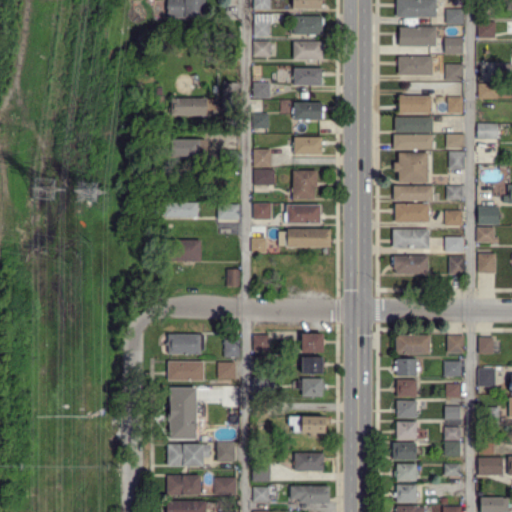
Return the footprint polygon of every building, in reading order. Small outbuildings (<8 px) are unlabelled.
[(203,0),(203,17),(167,17),(167,0),(203,0)] [(268,0),(268,8),(254,8),(254,0),(268,0)] [(322,0),(322,8),(293,8),(293,6),(290,6),(290,3),(292,3),(292,0),(322,0)] [(434,0),(434,17),(396,17),(396,0),(434,0)] [(493,17),(479,16),(478,2),(493,2),(493,17)] [(447,24),(447,10),(463,10),(463,23),(447,24)] [(267,35),(253,35),(253,22),(255,22),(255,15),(269,15),(269,22),(267,22),(267,35)] [(314,36),(308,36),(308,34),(289,34),(289,29),(291,29),(291,22),(293,22),(293,17),(321,17),(321,34),(314,34),(314,36)] [(494,37),(478,37),(478,22),(494,22),(494,37)] [(399,46),(399,44),(397,44),(397,38),(399,38),(399,28),(435,29),(435,46),(399,46)] [(446,53),(446,38),(462,39),(462,53),(446,53)] [(253,56),(253,42),(269,42),(269,56),(253,56)] [(320,59),(293,59),(293,42),(321,42),(320,59)] [(398,75),(398,58),(431,58),(431,75),(398,75)] [(461,80),(446,80),(446,64),(462,64),(461,80)] [(496,80),(496,65),(511,65),(511,80),(496,80)] [(294,85),(294,79),(290,79),(290,76),(294,76),(294,68),(320,69),(320,72),(323,73),(323,76),(320,76),(320,85),(294,85)] [(253,98),(253,82),(269,82),(269,97),(253,98)] [(236,110),(223,110),(224,83),(236,83),(236,110)] [(496,98),(478,98),(478,85),(496,85),(496,98)] [(402,114),(398,114),(398,95),(402,95),(402,97),(429,97),(430,112),(402,112),(402,114)] [(461,113),(447,113),(447,98),(461,98),(461,113)] [(205,115),(172,115),(172,99),(205,99),(205,115)] [(294,119),(294,118),(292,118),(292,116),(294,116),(294,114),(291,114),(291,111),(292,111),(292,108),(294,108),(294,103),(320,103),(320,107),(323,107),(323,111),(320,111),(320,113),(323,113),(323,117),(320,117),(320,119),(294,119)] [(267,126),(253,126),(253,115),(267,115),(267,126)] [(394,132),(394,118),(432,118),(432,132),(394,132)] [(237,131),(225,131),(225,119),(237,119),(237,131)] [(496,137),(477,137),(477,124),(496,124),(496,137)] [(414,151),(412,151),(412,149),(394,149),(393,135),(432,135),(432,143),(432,148),(431,148),(431,149),(414,149),(414,151)] [(463,148),(446,148),(447,135),(463,135),(463,148)] [(293,153),(293,148),(290,148),(290,145),(291,145),(291,143),(294,143),(294,138),(321,138),(321,141),(324,141),(324,145),(320,145),(320,148),(323,148),(323,151),(320,151),(320,153),(293,153)] [(203,157),(171,156),(171,139),(202,139),(206,142),(206,153),(203,157)] [(253,166),(253,150),(269,150),(269,166),(253,166)] [(221,167),(221,152),(238,152),(238,167),(221,167)] [(463,169),(449,169),(449,153),(463,153),(463,169)] [(398,182),(398,171),(394,171),(394,163),(398,163),(398,154),(426,154),(426,182),(398,182)] [(273,185),(253,185),(253,169),(273,170),(273,185)] [(292,199),(292,192),(290,192),(291,189),(293,189),(293,172),(315,171),(315,188),(312,188),(312,199),(292,199)] [(511,203),(503,203),(503,197),(507,197),(507,194),(505,194),(505,189),(507,189),(507,185),(511,185),(511,203)] [(432,200),(393,200),(393,187),(432,187),(432,200)] [(462,200),(446,200),(446,187),(462,187),(462,200)] [(196,217),(164,216),(162,216),(162,212),(164,212),(164,203),(196,203),(196,217)] [(239,218),(218,218),(218,203),(238,203),(239,218)] [(269,219),(254,219),(254,203),(269,203),(269,219)] [(428,222),(395,221),(395,204),(427,205),(428,222)] [(283,223),(283,214),(286,214),(286,205),(318,205),(318,223),(283,223)] [(496,225),(475,225),(475,206),(496,206),(496,225)] [(445,225),(445,211),(461,211),(461,225),(445,225)] [(497,243),(489,243),(489,242),(477,242),(477,228),(493,228),(493,238),(497,238),(497,243)] [(329,247),(294,247),(294,244),(288,244),(288,233),(296,233),(296,230),(328,230),(329,247)] [(428,247),(393,247),(392,230),(428,231),(428,247)] [(264,237),(250,237),(250,251),(264,250),(264,237)] [(462,252),(445,252),(445,238),(462,238),(462,252)] [(167,260),(167,241),(199,241),(199,260),(167,260)] [(478,273),(478,254),(495,254),(494,272),(478,273)] [(395,274),(395,269),(393,269),(393,265),(390,265),(390,258),(394,258),(394,256),(426,256),(426,274),(395,274)] [(462,275),(449,275),(448,258),(462,258),(462,275)] [(238,285),(227,285),(227,270),(238,270),(238,285)] [(198,353),(168,353),(168,345),(165,345),(165,342),(167,342),(167,334),(198,335),(198,336),(203,336),(202,349),(198,349),(198,353)] [(268,350),(253,350),(253,334),(267,334),(268,350)] [(301,352),(301,334),(322,334),(322,352),(301,352)] [(395,354),(395,335),(409,335),(409,334),(412,334),(412,335),(428,335),(428,344),(430,344),(430,347),(428,347),(428,354),(395,354)] [(447,352),(447,337),(462,337),(462,352),(447,352)] [(492,353),(478,353),(478,338),(492,337),(492,353)] [(238,355),(224,355),(224,340),(238,340),(238,355)] [(266,371),(255,370),(255,356),(266,357),(266,371)] [(301,375),(301,358),(321,358),(321,374),(301,375)] [(415,374),(393,373),(393,367),(396,367),(396,363),(393,363),(393,361),(396,361),(396,359),(415,359),(415,367),(419,368),(417,371),(415,371),(415,374)] [(202,380),(168,380),(167,362),(202,362),(202,380)] [(460,375),(444,375),(444,362),(459,362),(460,375)] [(217,378),(217,363),(234,363),(234,378),(217,378)] [(478,386),(477,369),(493,369),(493,386),(478,386)] [(253,390),(253,376),(265,376),(265,390),(253,390)] [(302,395),(302,389),(298,389),(298,381),(303,381),(303,380),(319,380),(320,395),(302,395)] [(414,396),(397,395),(397,380),(414,380),(414,396)] [(458,396),(445,396),(445,384),(458,384),(458,396)] [(169,406),(169,385),(187,385),(187,406),(169,406)] [(233,402),(217,402),(217,388),(233,388),(233,402)] [(252,416),(251,401),(266,400),(266,416),(252,416)] [(415,417),(394,417),(394,412),(393,412),(393,408),(396,408),(396,406),(394,406),(394,404),(396,404),(396,401),(415,401),(415,409),(417,409),(417,412),(415,412),(415,417)] [(445,419),(445,406),(458,406),(458,419),(445,419)] [(497,423),(479,423),(479,407),(497,408),(497,423)] [(293,432),(293,430),(291,430),(291,426),(288,426),(288,424),(286,424),(286,417),(286,416),(324,416),(324,419),(326,419),(326,423),(324,423),(324,427),(326,427),(326,430),(324,430),(324,432),(293,432)] [(415,438),(393,438),(393,430),(396,430),(396,426),(394,426),(394,425),(395,425),(395,422),(415,422),(415,427),(416,427),(416,430),(418,430),(418,433),(416,433),(416,436),(415,436),(415,438)] [(459,439),(444,439),(444,427),(459,427),(459,439)] [(478,444),(478,428),(492,428),(492,444),(478,444)] [(233,461),(216,460),(217,440),(233,440),(233,461)] [(459,455),(444,455),(444,442),(459,442),(459,455)] [(167,465),(167,444),(202,444),(202,465),(167,465)] [(393,459),(393,444),(414,444),(414,451),(417,451),(417,454),(415,454),(415,459),(393,459)] [(294,470),(294,464),(291,464),(291,462),(294,462),(294,454),(322,454),(322,458),(325,458),(325,461),(322,461),(322,470),(294,470)] [(477,458),(501,459),(502,472),(478,472),(477,458)] [(254,480),(254,464),(272,463),(272,480),(254,480)] [(415,480),(396,480),(396,476),(394,476),(394,471),(397,471),(397,464),(415,464),(415,473),(417,473),(417,475),(415,475),(415,480)] [(459,475),(444,475),(444,464),(459,464),(459,475)] [(167,495),(167,475),(199,476),(199,495),(167,495)] [(214,493),(214,479),(234,479),(234,493),(214,493)] [(396,500),(396,496),(393,496),(393,493),(396,493),(396,486),(415,486),(415,493),(417,493),(417,497),(415,497),(415,500),(396,500)] [(253,501),(253,487),(267,487),(267,500),(253,501)] [(299,502),(298,498),(290,498),(289,487),(327,487),(327,490),(330,490),(330,495),(327,495),(327,502),(299,502)] [(480,511),(480,498),(502,498),(502,499),(507,499),(507,505),(509,505),(509,507),(507,507),(507,511),(480,511)] [(166,511),(166,501),(205,501),(205,503),(208,504),(208,511),(166,511)]
